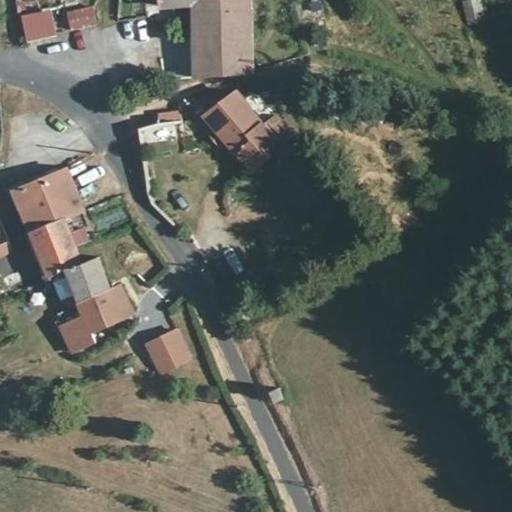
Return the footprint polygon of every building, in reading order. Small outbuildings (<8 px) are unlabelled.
[(191,10),(195,80),(251,73),(252,0),(158,0),(159,12),(191,10)] [(52,10),(20,15),(24,41),(56,37),(52,10)] [(107,31),(104,13),(78,19),(82,36),(107,31)] [(266,127),(234,94),(223,104),(217,94),(190,109),(201,124),(207,119),(257,174),(292,138),(275,119),(266,127)] [(66,182),(18,200),(34,241),(67,229),(81,222),(66,182)] [(0,255),(8,254),(3,214),(0,214),(0,255)] [(67,229),(34,241),(52,289),(68,282),(86,274),(82,265),(67,229)] [(112,253),(82,265),(86,274),(100,268),(127,334),(144,327),(112,253)] [(74,340),(81,359),(97,351),(96,348),(127,334),(100,268),(86,274),(68,282),(90,332),(74,340)] [(156,375),(192,360),(179,328),(143,343),(156,375)] [(274,404),(279,413),(294,405),(288,396),(274,404)]
